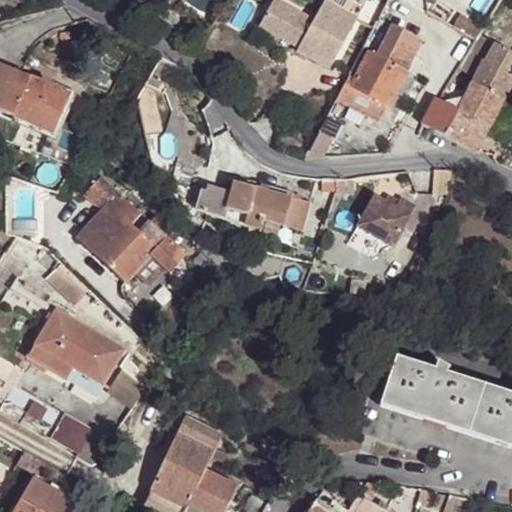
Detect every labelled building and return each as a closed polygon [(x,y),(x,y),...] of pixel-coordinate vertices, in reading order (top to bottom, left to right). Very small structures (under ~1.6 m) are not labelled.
[(453,10),(436,0),(435,0),(428,11),(447,23),(453,10)] [(316,59),(331,68),(358,23),(326,4),(314,25),(276,1),(260,27),(279,39),(282,34),(302,45),(298,51),(296,55),(312,64),(316,59)] [(482,28),(461,15),(454,27),(475,40),(482,28)] [(371,53),(344,103),(381,123),(423,42),(391,25),(375,56),(371,53)] [(193,28),(188,36),(197,42),(203,34),(193,28)] [(282,34),(279,39),(298,51),(302,45),(282,34)] [(511,62),(511,54),(483,35),(461,70),(480,81),(459,112),(440,101),(438,100),(423,125),(426,126),(473,153),(511,88),(511,77),(505,73),(511,64),(511,62)] [(327,74),(331,68),(316,59),(312,64),(327,74)] [(69,97),(0,65),(0,111),(53,136),(69,97)] [(317,136),(304,160),(308,162),(318,162),(328,142),(317,136)] [(97,204),(102,210),(118,193),(100,176),(82,196),(95,207),(97,204)] [(357,176),(337,177),(337,190),(357,188),(357,176)] [(337,177),(323,178),(323,190),(337,190),(337,177)] [(247,216),(253,191),(233,184),(230,193),(223,222),(259,233),(263,221),(247,216)] [(282,226),(288,202),(291,194),(255,184),(253,191),(247,216),(263,221),(282,226)] [(208,218),(223,222),(230,193),(209,189),(208,198),(213,198),(208,218)] [(134,273),(150,254),(156,249),(165,237),(147,221),(137,233),(130,226),(141,214),(118,193),(102,210),(77,239),(125,282),(134,273)] [(398,200),(386,193),(383,199),(395,205),(398,200)] [(383,199),(375,195),(358,227),(393,246),(416,204),(400,196),(398,200),(395,205),(383,199)] [(305,208),(288,202),(282,226),(300,232),(305,208)] [(156,249),(150,254),(164,267),(175,255),(162,242),(156,249)] [(61,265),(46,251),(42,254),(36,261),(51,276),(61,265)] [(164,267),(150,254),(134,273),(147,284),(164,267)] [(58,312),(38,346),(77,369),(87,375),(107,386),(127,351),(58,312)] [(77,369),(38,346),(32,358),(70,380),(77,369)] [(435,368),(396,355),(380,402),(511,447),(511,394),(447,373),(450,368),(437,361),(435,368)] [(128,370),(115,394),(138,407),(151,382),(128,370)] [(87,375),(81,384),(102,397),(107,386),(87,375)] [(64,412),(48,440),(93,466),(92,440),(81,433),(72,417),(64,412)] [(188,419),(154,493),(188,510),(193,511),(228,511),(240,488),(208,471),(224,438),(188,419)] [(25,451),(17,466),(31,473),(32,472),(42,476),(44,472),(74,489),(78,483),(25,451)] [(76,511),(80,507),(33,480),(14,511),(76,511)] [(154,493),(147,508),(156,511),(187,511),(188,510),(154,493)] [(316,502),(332,511),(350,511),(322,494),(316,502)] [(358,511),(332,511),(316,502),(310,511),(389,511),(367,498),(358,511)] [(462,511),(464,504),(452,501),(449,511),(462,511)]
